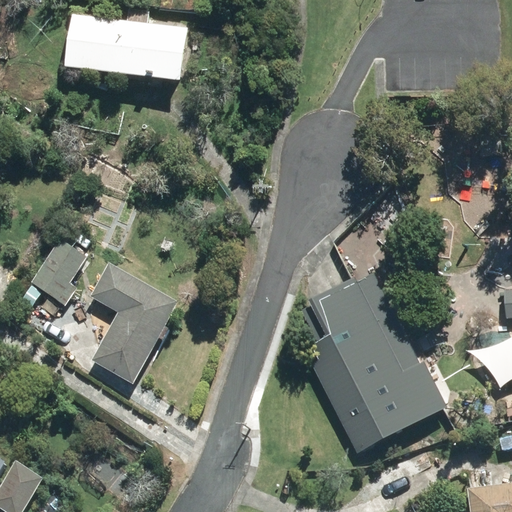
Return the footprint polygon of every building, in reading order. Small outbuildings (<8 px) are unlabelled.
[(149,29),(151,16),(131,13),(130,27),(76,21),(70,73),(185,86),(191,34),(149,29)] [(73,289),(92,262),(64,243),(34,286),(69,309),(80,293),(73,289)] [(113,269),(94,302),(123,319),(95,367),(136,391),(183,309),(113,269)] [(317,351),(321,358),(314,361),(363,458),(454,412),(430,365),(425,368),(380,279),(363,287),(361,283),(317,305),(319,309),(307,315),(323,347),(317,351)] [(0,483),(10,469),(0,462),(0,483)] [(21,470),(0,500),(0,511),(30,511),(47,487),(21,470)] [(511,511),(511,485),(474,489),(476,511),(511,511)]
